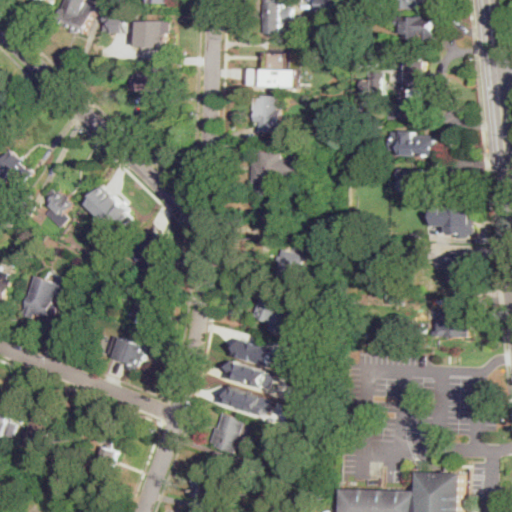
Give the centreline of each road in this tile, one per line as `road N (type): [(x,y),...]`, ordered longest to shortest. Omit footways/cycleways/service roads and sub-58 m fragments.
road 1 (residential): [(143,511),(196,350),(214,0)]
road 2 (residential): [(207,228),(0,32)]
road 3 (secondary): [(511,241),(487,0)]
road 4 (residential): [(179,417),(0,344)]
